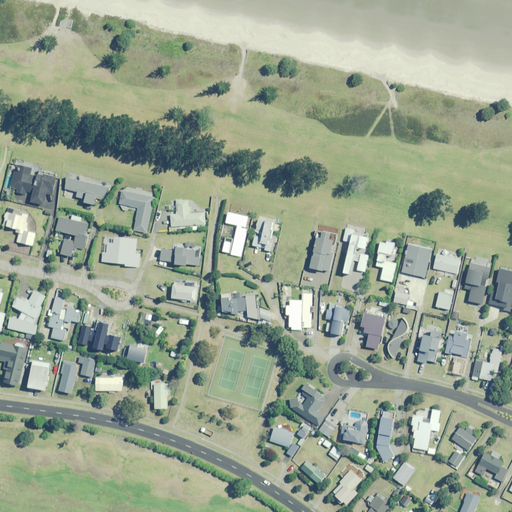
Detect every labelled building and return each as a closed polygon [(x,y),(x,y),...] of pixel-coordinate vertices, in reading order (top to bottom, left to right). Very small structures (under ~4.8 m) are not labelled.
[(14,176),(11,188),(16,190),(16,191),(27,194),(27,192),(34,194),(32,202),(45,205),(48,194),(53,195),(58,178),(39,173),(38,177),(32,175),(33,169),(21,165),(19,172),(15,171),(14,176)] [(109,188),(68,178),(65,189),(78,192),(76,197),(83,198),(82,202),(95,205),(97,198),(102,200),(109,188)] [(155,198),(123,191),(120,204),(139,208),(135,230),(147,233),(155,198)] [(190,200),(177,201),(177,213),(171,213),(171,227),(206,225),(205,213),(191,214),(190,200)] [(28,222),(27,222),(28,215),(22,213),(22,216),(7,212),(4,226),(17,229),(16,232),(19,233),(17,242),(33,246),(36,233),(28,231),(28,228),(27,228),(28,222)] [(249,217),(228,212),(226,223),(238,226),(231,255),(241,257),(247,230),(242,228),(242,227),(246,228),(249,217)] [(90,224),(60,218),(57,231),(77,235),(75,242),(65,240),(62,254),(72,256),(74,247),(84,249),(90,224)] [(274,220),(259,218),(257,228),(256,227),(253,246),(261,247),(262,244),(266,244),(265,250),(273,252),(274,242),(271,241),(274,220)] [(364,229),(347,225),(344,241),(351,242),(350,245),(343,243),(341,252),(348,254),(344,273),(351,275),(358,247),(366,249),(370,235),(363,234),(364,229)] [(334,255),(334,253),(332,253),(334,245),(335,240),(330,239),(331,233),(323,232),(322,237),(317,236),(314,252),(311,268),(330,272),(334,255)] [(138,239),(115,237),(115,239),(111,238),(105,238),(102,262),(126,264),(126,266),(139,267),(141,254),(136,254),(138,239)] [(233,239),(226,238),(223,252),(230,253),(233,239)] [(393,256),(395,246),(381,243),(379,253),(377,261),(376,266),(384,268),(381,280),(393,282),(397,264),(386,261),(387,254),(393,256)] [(432,250),(409,245),(403,272),(426,278),(432,250)] [(196,258),(197,250),(177,248),(176,265),(187,266),(187,264),(200,266),(201,258),(196,258)] [(175,251),(163,249),(162,261),(174,262),(175,251)] [(462,255),(438,249),(434,268),(457,274),(462,255)] [(370,254),(362,251),(357,270),(365,272),(370,254)] [(493,260),(473,255),(466,289),(472,290),(470,302),(483,304),(488,279),(489,279),(493,260)] [(511,271),(500,269),(498,283),(500,284),(499,291),(492,290),(490,305),(507,308),(506,312),(511,313),(511,271)] [(193,287),(194,283),(175,281),(175,283),(171,283),(170,291),(172,291),(171,298),(182,299),(181,302),(186,302),(187,300),(196,301),(197,287),(193,287)] [(37,317),(42,308),(40,307),(46,296),(35,291),(29,302),(18,296),(13,306),(23,312),(19,319),(11,317),(9,328),(36,335),(39,324),(34,323),(36,318),(37,317)] [(409,295),(397,292),(394,302),(413,306),(414,302),(408,301),(409,295)] [(454,295),(441,292),(437,307),(450,310),(454,295)] [(304,293),(303,301),(302,327),(312,328),(313,313),(310,313),(311,305),(313,305),(313,294),(304,293)] [(229,298),(222,299),(223,312),(238,316),(238,312),(247,311),(248,318),(261,320),(260,308),(258,309),(256,296),(246,296),(246,298),(232,300),(232,301),(230,301),(229,298)] [(78,322),(81,310),(73,308),(75,303),(64,301),(65,299),(56,297),(53,311),(49,310),(48,315),(51,316),(49,326),(54,328),(52,338),(64,341),(67,330),(69,331),(72,321),(78,322)] [(302,327),(303,301),(291,300),(290,306),(287,306),(287,315),(290,315),(290,326),(292,327),(292,330),(302,330),(302,327)] [(351,310),(336,307),(335,312),(328,310),(327,319),(334,320),(332,332),(342,334),(345,322),(348,323),(351,310)] [(378,312),(378,309),(372,308),(371,310),(366,310),(363,328),(367,329),(366,335),(370,335),(368,347),(379,349),(382,336),(383,336),(387,313),(378,312)] [(152,315),(143,312),(140,323),(143,324),(145,319),(150,320),(152,315)] [(405,318),(403,318),(401,323),(393,320),(387,332),(394,336),(392,338),(391,340),(390,341),(390,342),(389,344),(389,345),(388,347),(388,348),(389,350),(389,351),(390,353),(390,354),(391,356),(392,357),(393,358),(395,359),(406,336),(405,335),(406,335),(407,333),(408,332),(408,331),(409,330),(409,328),(409,327),(409,325),(409,324),(408,323),(407,321),(407,320),(406,319),(405,318)] [(99,336),(104,337),(100,350),(114,354),(116,347),(122,349),(124,340),(118,338),(120,329),(117,328),(118,324),(103,320),(99,336)] [(166,330),(160,326),(155,333),(161,337),(166,330)] [(430,348),(438,350),(442,333),(433,330),(431,336),(425,335),(421,351),(429,353),(430,348)] [(451,330),(446,354),(451,355),(452,353),(461,355),(461,356),(468,358),(472,341),(467,340),(469,334),(451,330)] [(174,335),(169,332),(165,339),(169,342),(174,335)] [(175,338),(173,342),(181,345),(179,349),(183,351),(187,343),(175,338)] [(27,348),(2,343),(0,353),(0,360),(6,362),(4,369),(8,370),(5,383),(7,383),(19,386),(27,348)] [(149,350),(132,346),(131,349),(126,348),(123,358),(146,364),(149,350)] [(429,353),(421,351),(418,361),(427,364),(428,361),(435,362),(438,350),(430,348),(429,353)] [(503,351),(494,348),(490,364),(477,361),(472,379),(478,380),(478,378),(491,381),(493,372),(497,373),(503,351)] [(96,360),(81,357),(80,363),(84,364),(82,375),(92,377),(96,360)] [(467,360),(462,359),(458,374),(464,375),(467,360)] [(50,364),(33,361),(28,387),(46,390),(50,364)] [(75,381),(77,381),(79,371),(76,370),(78,364),(65,361),(62,373),(64,374),(60,391),(72,394),(75,381)] [(123,391),(123,378),(100,378),(100,391),(123,391)] [(168,383),(154,383),(154,403),(155,403),(155,409),(168,409),(168,383)] [(289,398),(292,409),(319,427),(325,417),(317,412),(324,402),(323,400),(323,396),(305,384),(302,389),(304,390),(304,396),(308,399),(303,405),(299,402),(298,397),(289,398)] [(412,438),(415,439),(414,448),(428,451),(432,430),(440,432),(441,424),(439,423),(441,411),(433,410),(431,424),(423,422),(425,412),(418,410),(417,416),(414,415),(412,425),(414,425),(413,431),(414,432),(412,438)] [(396,419),(382,417),(378,448),(384,462),(395,456),(390,448),(392,432),(394,433),(396,419)] [(337,426),(327,419),(319,430),(329,437),(337,426)] [(369,422),(358,420),(356,429),(349,428),(349,426),(343,425),(341,439),(365,444),(369,422)] [(311,427),(304,424),(301,430),(308,433),(311,427)] [(295,434),(276,427),(271,441),(290,448),(295,434)] [(466,431),(461,428),(453,439),(469,450),(477,439),(472,435),(474,432),(469,428),(466,431)] [(307,438),(303,436),(298,443),(301,446),(307,438)] [(342,453),(334,447),(329,455),(337,460),(342,453)] [(501,455),(493,451),(491,455),(486,453),(476,472),(484,476),(487,469),(497,474),(495,478),(503,482),(509,470),(502,467),(504,463),(498,459),(501,455)] [(464,457),(456,452),(449,461),(458,467),(464,457)] [(316,469),(308,462),(302,469),(319,484),(327,475),(318,466),(316,469)] [(410,467),(404,463),(393,477),(405,486),(417,469),(411,465),(410,467)] [(362,480),(351,470),(340,482),(342,484),(334,492),(336,494),(333,497),(341,505),(344,502),(347,505),(358,493),(354,489),(362,480)] [(439,493),(432,489),(425,501),(431,505),(439,493)] [(384,511),(392,502),(378,492),(375,497),(370,494),(366,500),(371,503),(369,505),(372,507),(369,511),(384,511)] [(474,511),(480,498),(468,493),(460,511),(474,511)]
